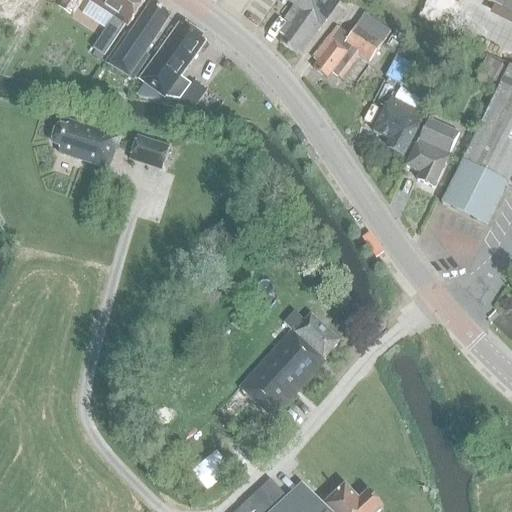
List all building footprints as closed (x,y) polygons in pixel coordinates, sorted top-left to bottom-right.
[(64,0),(58,10),(68,17),(80,0),(64,0)] [(89,0),(88,3),(113,20),(92,51),(103,58),(124,27),(127,29),(146,0),(89,0)] [(284,38),(279,44),(296,56),(297,54),(300,56),(340,0),(285,0),(284,1),(293,8),(283,21),(288,25),(280,35),(284,38)] [(511,0),(478,0),(511,16),(511,0)] [(125,39),(121,37),(101,65),(129,84),(146,59),(143,56),(170,16),(150,3),(125,39)] [(362,17),(355,29),(348,38),(336,29),(312,60),(318,64),(313,70),(326,81),(331,74),(337,79),(355,55),(369,64),(388,34),(362,17)] [(162,98),(164,99),(179,102),(190,86),(179,78),(201,47),(197,44),(200,39),(201,38),(185,28),(183,31),(179,27),(149,69),(151,71),(142,84),(144,85),(162,98)] [(425,73),(395,58),(385,79),(414,94),(425,73)] [(486,59),(479,74),(494,82),(501,66),(486,59)] [(511,68),(509,68),(443,203),(487,226),(506,188),(511,175),(511,68)] [(192,111),(195,108),(200,100),(206,93),(192,83),(190,86),(179,102),(183,105),(189,109),(192,111)] [(136,97),(139,99),(159,102),(162,98),(144,85),(136,97)] [(399,165),(425,116),(390,98),(369,140),(386,149),(382,157),(399,165)] [(428,121),(405,169),(420,176),(416,182),(433,190),(448,158),(447,157),(457,135),(428,121)] [(55,131),(53,140),(54,146),(60,148),(58,154),(108,170),(118,140),(68,123),(66,130),(60,127),(55,131)] [(136,138),(128,163),(160,173),(168,148),(136,138)] [(290,328),(237,386),(273,419),(326,362),(325,360),(345,338),(313,308),(306,315),(295,305),(281,320),(290,328)] [(329,494),(317,505),(320,508),(323,511),(358,511),(393,481),(367,453),(326,490),(329,494)] [(299,485),(269,511),(323,511),(320,508),(317,505),(299,485)]
